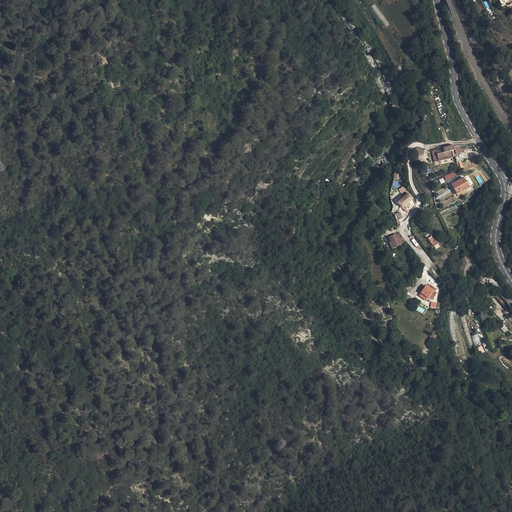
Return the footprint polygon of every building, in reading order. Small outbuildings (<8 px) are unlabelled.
[(201,78),(196,79),(197,87),(198,87),(200,96),(206,94),(205,86),(203,86),(201,78)] [(456,152),(454,146),(445,148),(445,150),(447,154),(452,153),(456,152)] [(447,154),(445,150),(437,153),(439,163),(453,159),(452,153),(447,154)] [(460,171),(448,176),(450,179),(455,177),(454,176),(461,173),(460,171)] [(464,175),(451,182),(456,192),(469,184),(464,175)] [(398,190),(402,194),(407,190),(403,186),(398,190)] [(412,205),(410,202),(414,199),(409,192),(397,201),(404,211),(412,205)] [(435,243),(438,240),(432,233),(429,236),(435,243)] [(394,251),(406,246),(402,240),(399,238),(398,236),(391,239),(394,244),(392,245),(394,251)] [(422,297),(430,302),(431,300),(434,302),(438,296),(437,295),(434,293),(435,291),(435,290),(430,287),(428,290),(427,290),(422,297)] [(472,336),(474,344),(480,343),(478,334),(472,336)]
